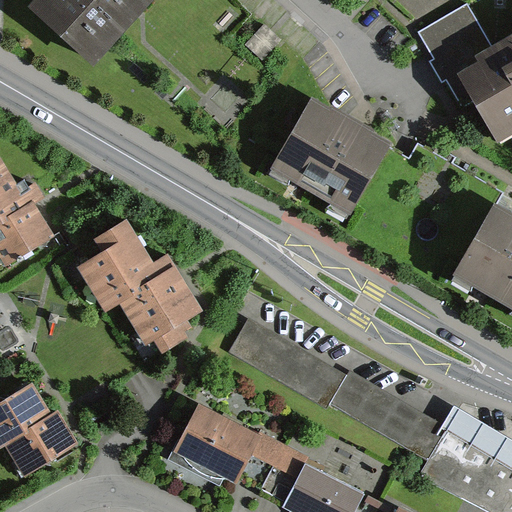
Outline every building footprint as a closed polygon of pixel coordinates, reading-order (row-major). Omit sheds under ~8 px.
[(99,71),(157,5),(154,3),(150,0),(48,0),(36,14),(99,71)] [(471,11),(424,38),(466,112),(483,102),(490,115),(508,146),(511,143),(511,53),(499,61),(471,11)] [(249,45),(265,58),(282,39),(267,25),(249,45)] [(363,129),(316,103),(278,173),(357,216),(395,147),(363,129)] [(0,248),(10,267),(51,245),(29,204),(0,151),(0,248)] [(511,215),(500,209),(462,278),(511,305),(511,215)] [(117,254),(91,269),(117,312),(131,304),(158,349),(209,319),(186,280),(174,261),(162,268),(137,227),(110,243),(117,254)] [(231,351),(267,373),(283,346),(248,324),(231,351)] [(0,442),(5,440),(52,407),(40,387),(32,375),(0,395),(0,442)] [(497,511),(511,511),(511,466),(353,375),(335,405),(430,460),(424,470),(497,511)] [(252,486),(282,501),(306,453),(196,399),(173,446),(252,486)] [(5,440),(25,471),(79,437),(66,416),(58,403),(52,407),(5,440)] [(352,511),(366,484),(306,453),(282,501),(288,504),(292,511),(352,511)]
